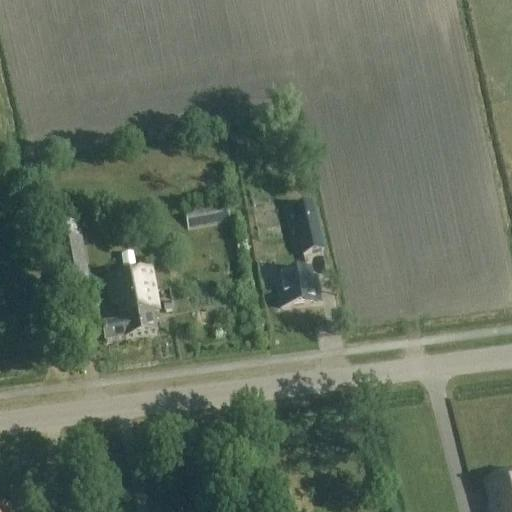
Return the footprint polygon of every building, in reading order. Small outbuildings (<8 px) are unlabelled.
[(188,231),(230,223),(226,204),(191,211),(192,217),(186,218),(188,231)] [(312,206),(292,211),(303,257),(323,253),(312,206)] [(53,232),(65,295),(88,290),(76,228),(53,232)] [(157,314),(149,272),(106,280),(112,310),(120,308),(123,322),(114,324),(115,326),(101,328),(104,345),(157,335),(153,314),(157,314)] [(309,273),(275,278),(276,289),(280,312),(290,310),(320,305),(316,280),(310,281),(309,273)] [(172,303),(163,305),(165,314),(173,312),(172,303)] [(511,511),(511,476),(487,483),(494,511),(511,511)]
